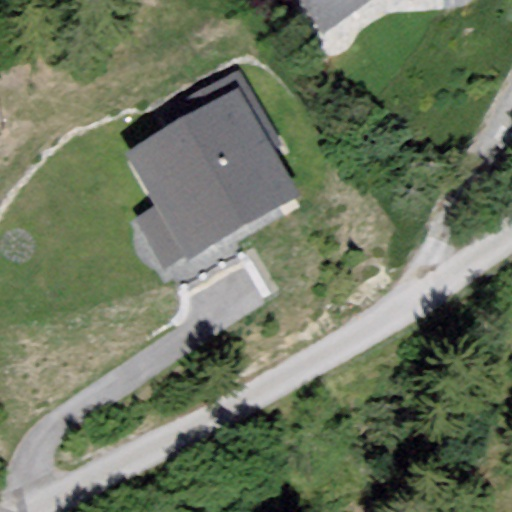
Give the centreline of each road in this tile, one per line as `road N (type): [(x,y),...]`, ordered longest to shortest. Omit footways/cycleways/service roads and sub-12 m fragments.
road 1 (residential): [(511,243),(318,369),(32,511)]
road 2 (unknown): [(429,296),(436,260),(511,104)]
